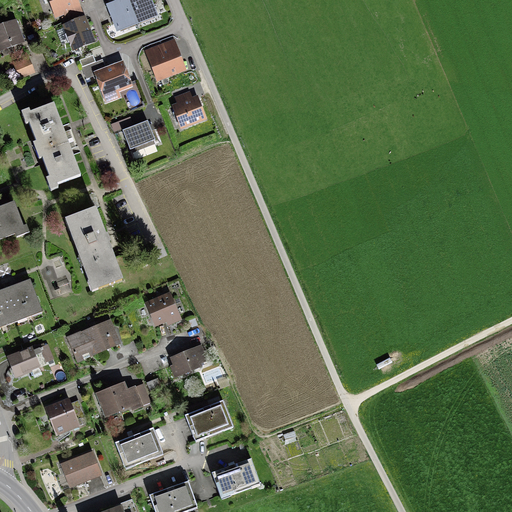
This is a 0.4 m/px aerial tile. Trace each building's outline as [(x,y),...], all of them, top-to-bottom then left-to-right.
[(78,8),(75,0),(51,0),(57,16),(78,8)] [(117,30),(137,23),(127,0),(126,0),(108,7),(117,30)] [(149,0),(127,0),(137,23),(156,15),(149,0)] [(93,42),(84,19),(65,26),(74,49),(93,42)] [(21,39),(14,21),(0,26),(0,47),(10,44),(11,47),(19,44),(18,41),(21,39)] [(173,41),(147,51),(154,69),(158,67),(162,78),(184,70),(173,41)] [(93,55),(79,60),(82,67),(95,62),(93,55)] [(28,59),(14,64),(20,78),(33,72),(28,59)] [(122,65),(96,75),(104,95),(129,85),(122,65)] [(196,99),(174,107),(182,127),(204,119),(196,99)] [(26,116),(39,151),(67,141),(53,106),(26,116)] [(148,121),(122,131),(129,150),(155,141),(148,121)] [(80,176),(67,141),(39,151),(53,186),(80,176)] [(14,202),(0,207),(0,239),(25,230),(14,202)] [(71,218),(75,228),(70,230),(89,281),(94,279),(98,290),(122,280),(109,244),(110,243),(107,236),(106,237),(95,209),(71,218)] [(30,280),(17,285),(27,313),(41,308),(30,280)] [(15,318),(27,313),(17,285),(4,290),(15,318)] [(4,290),(0,291),(0,316),(2,323),(15,318),(4,290)] [(170,296),(148,305),(156,324),(177,315),(170,296)] [(119,344),(109,321),(68,339),(75,355),(92,348),(95,354),(119,344)] [(184,353),(172,358),(175,366),(177,365),(181,374),(200,366),(199,363),(206,360),(200,347),(188,352),(187,349),(183,350),(184,353)] [(31,349),(9,358),(15,373),(18,372),(20,375),(30,371),(32,376),(35,377),(42,374),(31,349)] [(216,364),(202,369),(206,378),(220,372),(216,364)] [(158,379),(147,383),(153,399),(164,394),(158,379)] [(124,384),(98,395),(106,416),(131,406),(133,410),(150,403),(143,385),(127,392),(124,384)] [(69,401),(47,410),(56,433),(65,430),(66,431),(83,424),(81,419),(85,417),(79,403),(71,406),(69,401)] [(223,401),(185,416),(194,439),(204,435),(205,438),(224,430),(222,428),(232,424),(223,401)] [(153,429),(116,443),(125,466),(134,462),(135,465),(154,458),(152,455),(162,452),(153,429)] [(297,437),(294,431),(283,435),(285,441),(284,442),(285,445),(296,441),(295,438),(297,437)] [(92,453),(62,465),(66,475),(70,474),(74,485),(85,481),(84,478),(99,472),(100,475),(101,475),(92,453)] [(346,457),(349,464),(359,461),(356,453),(346,457)] [(348,467),(344,456),(336,459),(341,470),(348,467)] [(251,459),(212,473),(220,496),(230,492),(231,495),(251,488),(250,485),(259,482),(251,459)] [(196,505),(188,482),(150,495),(156,511),(184,511),(188,511),(187,508),(196,505)]
